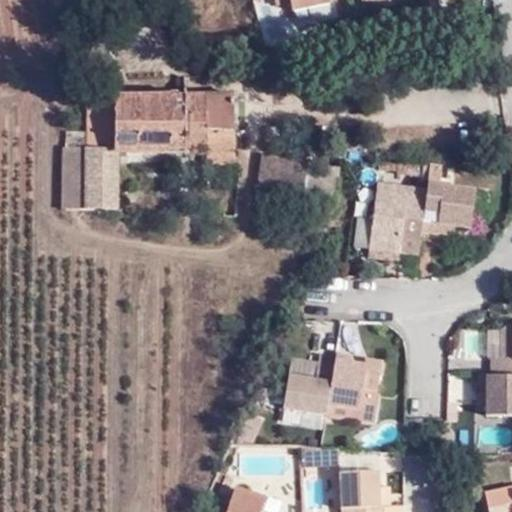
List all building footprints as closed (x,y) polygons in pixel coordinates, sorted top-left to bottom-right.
[(331,0),(276,0),(278,7),(293,4),(294,13),(332,6),(331,0)] [(86,62),(85,102),(113,102),(113,95),(113,62),(86,62)] [(113,102),(85,102),(85,128),(63,127),(62,206),(119,208),(118,150),(206,151),(207,166),(236,167),(234,94),(113,95),(113,102)] [(340,170),(264,160),(259,189),(303,195),(301,213),(332,218),(340,170)] [(441,166),(430,166),(427,193),(422,235),(438,237),(438,227),(456,230),(469,232),(475,193),(438,188),(441,166)] [(216,179),(207,179),(207,205),(217,205),(216,179)] [(399,254),(419,257),(422,235),(427,193),(377,187),(369,251),(399,254)] [(454,239),(456,230),(438,227),(438,237),(454,239)] [(338,235),(328,234),(326,260),(336,261),(338,235)] [(398,264),(399,254),(369,251),(368,260),(398,264)] [(68,298),(68,270),(49,269),(49,297),(68,298)] [(511,376),(511,326),(508,326),(502,333),(503,362),(492,362),(492,377),(511,376)] [(354,411),(352,422),(375,426),(380,400),(376,399),(382,364),(366,361),(365,367),(364,373),(351,370),(352,366),(353,360),(337,357),(336,360),(329,408),(354,411)] [(284,413),(327,419),(329,408),(336,360),(320,358),(317,381),(317,385),(309,384),(310,379),(290,376),(284,413)] [(511,418),(511,376),(492,377),(479,377),(479,396),(488,397),(488,404),(488,418),(511,418)] [(329,408),(327,419),(352,422),(354,411),(329,408)] [(403,511),(404,508),(388,509),(379,510),(378,491),(376,476),(339,478),(340,511),(403,511)] [(511,511),(511,486),(485,491),(489,511),(511,511)] [(232,489),(224,511),(258,511),(263,499),(232,489)] [(379,510),(388,509),(387,491),(378,491),(379,510)]
